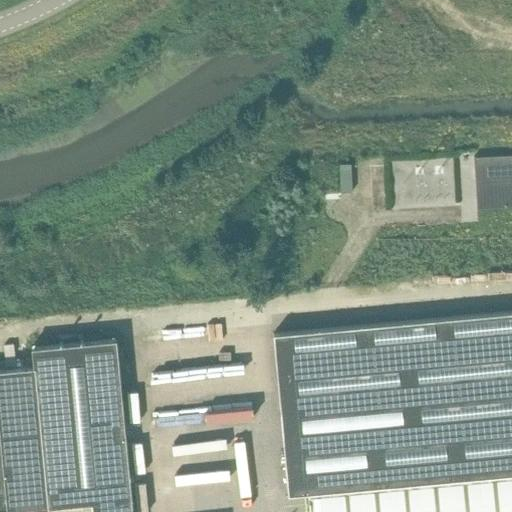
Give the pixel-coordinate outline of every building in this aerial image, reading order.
[(493,210),(511,209),(511,157),(478,157),(478,178),(493,178),(493,210)] [(342,164),(342,189),(354,189),(353,164),(342,164)] [(288,494),(307,492),(309,511),(511,511),(511,311),(273,333),(288,494)] [(0,491),(4,491),(6,511),(91,502),(91,511),(132,511),(116,339),(96,341),(31,347),(34,386),(0,389),(0,491)] [(159,374),(248,369),(247,361),(159,367),(159,374)] [(224,475),(170,478),(171,504),(225,501),(224,475)]
